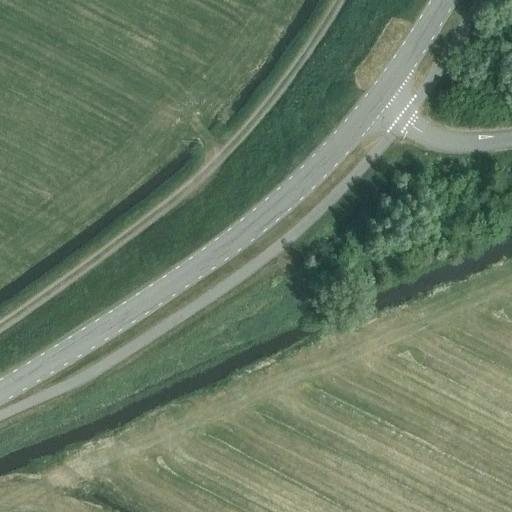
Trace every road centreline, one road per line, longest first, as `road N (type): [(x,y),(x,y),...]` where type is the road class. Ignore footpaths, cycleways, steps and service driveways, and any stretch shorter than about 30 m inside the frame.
road 1 (secondary): [(0,390),(104,329),(281,201),(376,100)]
road 2 (unknown): [(327,0),(260,96),(193,170),(0,309)]
road 3 (unclassified): [(376,100),(452,144),(511,138)]
